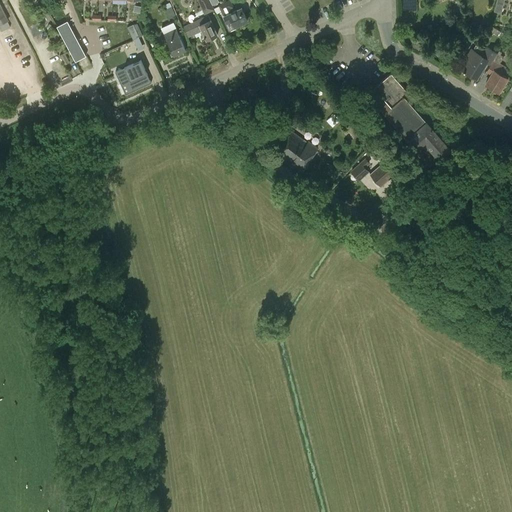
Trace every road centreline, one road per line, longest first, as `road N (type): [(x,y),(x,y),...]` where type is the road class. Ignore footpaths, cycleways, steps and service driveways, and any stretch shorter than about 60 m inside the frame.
road 1 (residential): [(511,333),(288,175),(235,129),(204,84)]
road 2 (residential): [(511,126),(400,57),(385,0)]
road 3 (residential): [(122,120),(79,88),(0,123)]
road 4 (residential): [(0,178),(122,120)]
